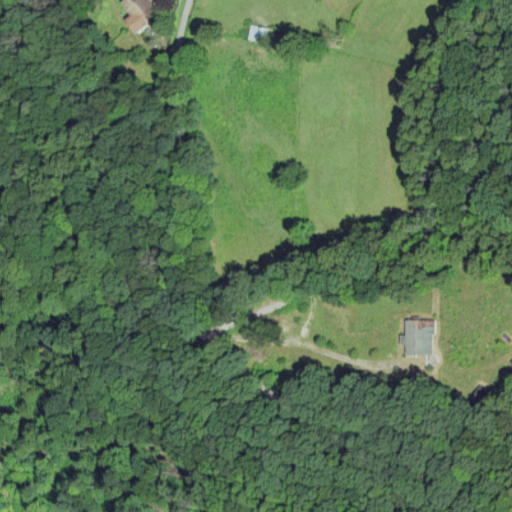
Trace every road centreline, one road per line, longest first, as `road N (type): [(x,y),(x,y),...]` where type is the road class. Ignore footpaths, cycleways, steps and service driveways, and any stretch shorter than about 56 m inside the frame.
road 1 (residential): [(403,511),(373,465),(340,434),(299,416),(212,343),(190,313),(173,122),(188,0)]
road 2 (residential): [(207,329),(262,310),(334,266),(511,199)]
